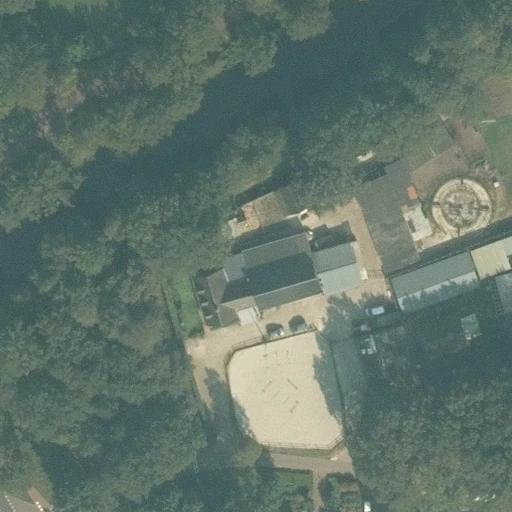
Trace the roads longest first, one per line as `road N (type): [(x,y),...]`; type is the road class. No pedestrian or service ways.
road 1 (unclassified): [(78,511),(194,466),(247,458),(511,484)]
road 2 (unknown): [(247,458),(219,395),(222,346),(235,329),(346,300)]
road 3 (unclassified): [(54,99),(134,76),(251,0)]
